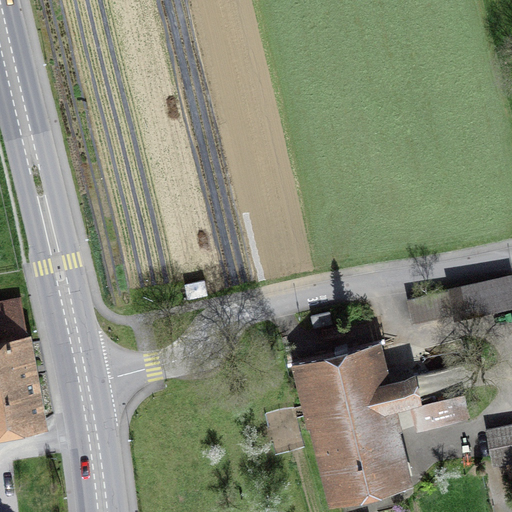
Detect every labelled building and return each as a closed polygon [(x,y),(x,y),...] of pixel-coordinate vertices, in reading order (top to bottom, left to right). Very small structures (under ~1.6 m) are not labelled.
[(511,276),(457,289),(464,320),(511,308),(511,276)] [(324,314),(311,318),(314,330),(327,326),(324,314)] [(35,334),(0,340),(0,424),(50,415),(35,334)] [(299,367),(336,506),(416,485),(396,412),(425,404),(418,374),(394,380),(385,345),(299,367)] [(414,409),(419,431),(472,419),(467,397),(414,409)] [(511,425),(487,431),(494,466),(511,462),(511,425)]
